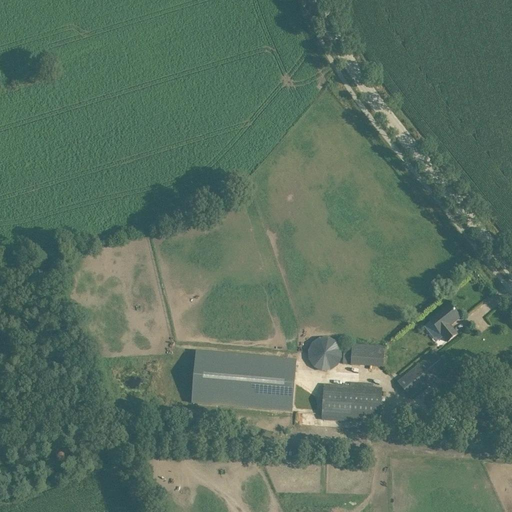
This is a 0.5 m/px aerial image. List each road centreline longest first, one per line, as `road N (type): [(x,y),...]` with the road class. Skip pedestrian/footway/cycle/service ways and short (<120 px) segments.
road 1 (track): [(0,424),(511,456)]
road 2 (tertiary): [(511,273),(366,90),(316,0)]
